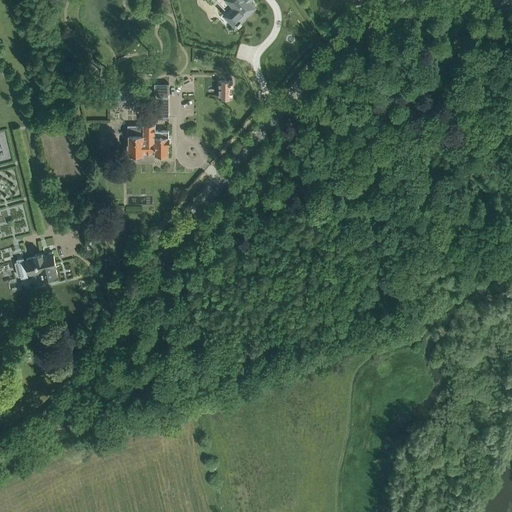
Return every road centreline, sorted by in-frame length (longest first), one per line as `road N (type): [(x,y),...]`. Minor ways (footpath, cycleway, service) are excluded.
road 1 (unclassified): [(0,451),(66,412),(161,257),(333,50),(373,18),(413,3),(486,1)]
road 2 (track): [(511,250),(504,266),(421,335)]
